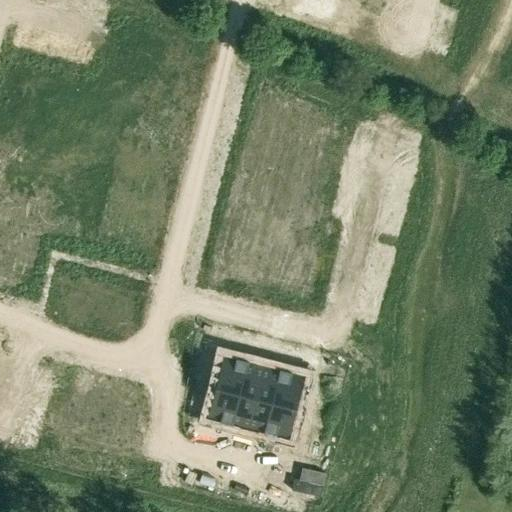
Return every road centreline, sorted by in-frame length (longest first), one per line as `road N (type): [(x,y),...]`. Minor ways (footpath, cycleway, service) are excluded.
road 1 (residential): [(168,290),(326,329),(378,123)]
road 2 (residential): [(241,0),(168,290)]
road 3 (residential): [(0,315),(152,353)]
